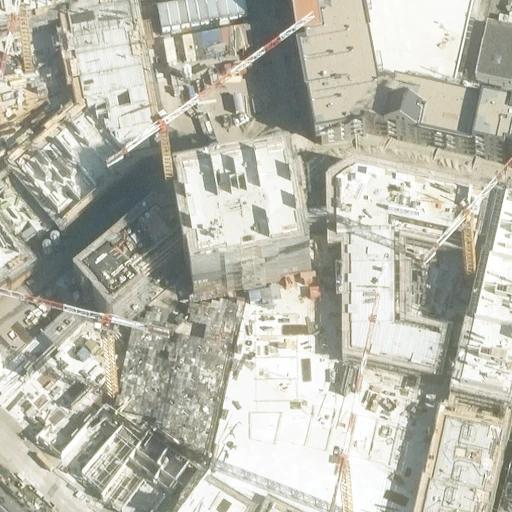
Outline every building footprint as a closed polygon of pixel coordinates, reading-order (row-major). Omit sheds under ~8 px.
[(0,0),(0,285),(24,268),(5,243),(27,226),(39,242),(61,226),(63,229),(134,171),(131,168),(160,162),(129,0),(0,0)] [(288,0),(315,141),(322,146),(367,138),(366,135),(506,165),(507,161),(511,161),(511,117),(383,88),(378,89),(361,0),(288,0)] [(511,53),(483,47),(475,82),(511,89),(511,53)] [(40,332),(0,370),(0,407),(37,446),(39,443),(102,497),(99,501),(113,511),(473,511),(475,506),(486,508),(491,485),(483,483),(484,474),(493,476),(498,453),(489,452),(492,443),(500,445),(501,441),(471,434),(477,408),(511,415),(511,412),(511,390),(508,390),(510,382),(511,382),(511,212),(507,211),(506,214),(360,182),(342,197),(342,249),(351,249),(352,363),(436,381),(444,348),(396,338),(396,245),(394,245),(394,237),(477,255),(473,273),(487,276),(465,373),(457,372),(426,511),(240,511),(205,490),(213,479),(149,433),(141,443),(88,397),(96,389),(60,353),(88,326),(73,310),(46,337),(40,332)] [(158,226),(87,286),(116,321),(142,299),(135,291),(182,251),(182,254),(191,253),(195,274),(198,274),(201,292),(229,287),(229,290),(276,281),(275,278),(302,273),(299,253),(302,253),(293,207),(290,207),(286,187),(259,192),(259,190),(212,198),(213,200),(185,205),(189,226),(163,231),(158,226)] [(256,417),(250,417),(250,447),(278,453),(279,448),(393,473),(403,429),(301,406),(300,319),(254,319),(255,409),(256,409),(256,417)]
